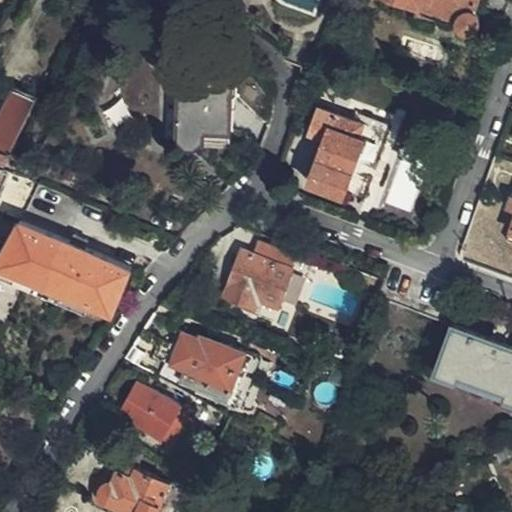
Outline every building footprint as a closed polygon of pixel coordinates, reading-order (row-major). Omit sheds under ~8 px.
[(390,0),(414,9),(416,6),(454,21),(457,26),(461,30),(464,30),(468,30),(472,28),(474,24),(472,18),(469,13),(473,0),(390,0)] [(416,6),(414,9),(412,15),(443,28),(446,27),(449,26),(451,24),(452,23),(454,21),(416,6)] [(301,64),(310,40),(293,33),(284,58),(286,58),(301,64)] [(177,127),(176,138),(181,139),(186,145),(196,145),(200,139),(230,139),(231,103),(232,78),(205,77),(183,76),(183,83),(179,84),(177,127)] [(0,196),(12,173),(8,170),(16,155),(14,153),(32,114),(38,102),(13,89),(0,114),(0,196)] [(160,92),(109,94),(110,133),(140,132),(139,111),(160,110),(160,92)] [(359,152),(366,132),(369,123),(348,115),(319,103),(309,131),(323,137),(316,160),(309,179),(344,193),(347,186),(352,188),(357,175),(364,155),(359,152)] [(404,151),(386,201),(412,211),(430,160),(404,151)] [(0,196),(0,210),(20,219),(40,181),(23,175),(22,177),(12,173),(0,196)] [(0,336),(18,303),(32,277),(53,287),(106,310),(129,267),(123,265),(84,247),(43,228),(20,219),(0,255),(0,336)] [(260,242),(255,254),(292,268),(297,256),(260,242)] [(292,268),(255,254),(241,249),(223,297),(256,309),(262,293),(282,300),(294,269),(292,268)] [(339,275),(380,290),(381,287),(385,276),(344,261),(339,275)] [(494,392),(511,398),(511,345),(453,324),(443,348),(435,370),(494,392)] [(208,362),(243,376),(248,364),(250,357),(201,336),(199,340),(175,330),(173,335),(168,346),(208,362)] [(236,393),(243,376),(208,362),(168,346),(163,360),(187,370),(186,374),(236,393)] [(180,407),(164,397),(139,382),(132,394),(125,406),(131,410),(129,415),(127,420),(162,440),(180,407)] [(165,491),(168,485),(151,476),(152,472),(153,468),(134,458),(134,456),(110,444),(106,451),(106,454),(108,457),(118,465),(111,482),(106,481),(104,482),(99,495),(103,501),(120,509),(126,511),(156,511),(159,507),(165,491)]
